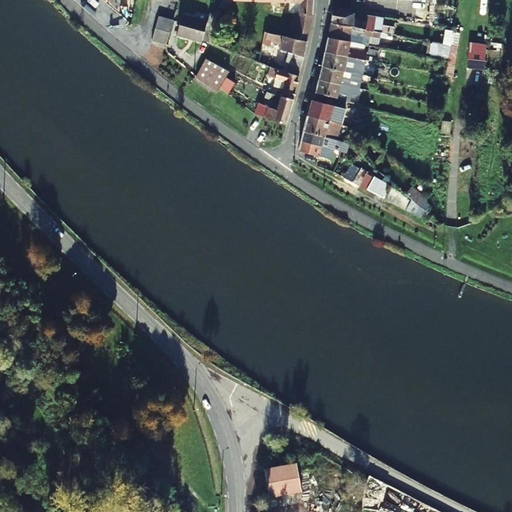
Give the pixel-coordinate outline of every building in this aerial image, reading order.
[(130,10),(135,0),(134,0),(123,0),(121,4),(130,10)] [(300,15),(301,15),(312,16),(312,0),(268,0),(290,2),(289,13),(300,14),(300,15)] [(375,17),(352,14),(331,10),(331,24),(360,29),(371,32),(373,32),(375,17)] [(203,43),(203,41),(210,43),(217,16),(210,14),(207,23),(183,17),(177,35),(203,43)] [(307,42),(312,16),(301,15),(297,39),(307,42)] [(167,44),(173,21),(158,16),(152,40),(167,44)] [(331,24),(328,39),(346,43),(348,34),(359,36),(360,29),(331,24)] [(282,50),(290,53),(305,58),(307,42),(297,39),(265,31),(264,35),(270,37),(269,38),(283,43),(282,50)] [(366,53),(349,50),(350,44),(346,43),(328,39),(325,52),(364,60),(366,53)] [(484,70),(486,45),(469,44),(467,69),(484,70)] [(347,62),(363,65),(364,60),(325,52),(322,67),(344,72),(345,72),(347,62)] [(302,68),(305,58),(290,53),(288,63),(302,68)] [(205,58),(202,64),(203,64),(210,69),(216,73),(210,89),(216,93),(218,94),(220,89),(228,71),(205,59),(205,58)] [(300,78),(302,68),(288,63),(285,73),(300,78)] [(202,64),(197,79),(199,81),(204,84),(210,69),(203,64),(202,64)] [(273,76),(272,79),(284,83),(282,89),(282,92),(270,88),(269,93),(294,100),(300,78),(285,73),(264,65),(262,73),(273,76)] [(342,80),(344,72),(322,67),(319,80),(348,88),(349,82),(342,80)] [(210,69),(204,84),(210,89),(216,73),(210,69)] [(352,89),(359,91),(362,76),(356,74),(352,89)] [(282,89),(284,83),(272,79),(271,85),(282,89)] [(346,94),(348,88),(319,80),(316,94),(337,101),(339,92),(346,94)] [(348,104),(354,106),(359,91),(352,89),(348,104)] [(294,100),(269,93),(268,97),(279,101),(277,108),(258,103),(255,114),(288,125),(294,100)] [(331,114),(336,116),(343,117),(345,110),(313,101),(308,118),(329,123),(331,114)] [(339,135),(327,131),(329,123),(308,118),(304,133),(331,140),(346,144),(348,138),(339,135)] [(304,133),(302,142),(329,149),(331,140),(304,133)] [(334,150),(329,149),(302,142),(300,151),(331,160),(334,150)] [(358,169),(350,165),(349,167),(344,177),(351,181),(358,169)] [(353,182),(360,186),(366,174),(368,172),(361,169),(353,182)] [(366,189),(373,178),(366,174),(360,186),(366,189)] [(369,190),(374,194),(380,184),(374,180),(369,190)] [(376,194),(382,198),(387,188),(382,184),(376,194)] [(386,200),(392,203),(399,192),(393,188),(386,200)] [(421,201),(407,189),(403,193),(406,195),(412,201),(417,206),(421,201)] [(392,203),(399,207),(405,196),(399,192),(392,203)] [(406,195),(405,196),(399,207),(406,211),(412,201),(406,195)] [(407,211),(412,214),(417,206),(412,201),(407,211)] [(417,206),(428,215),(430,210),(421,201),(417,206)] [(412,214),(424,221),(428,215),(417,206),(412,214)] [(302,491),(297,463),(265,469),(270,497),(302,491)] [(88,502),(84,511),(89,511),(93,504),(88,502)]
